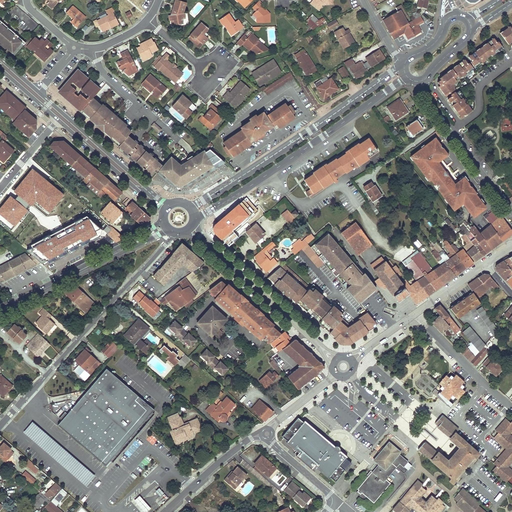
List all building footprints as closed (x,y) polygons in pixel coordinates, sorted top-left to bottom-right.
[(49,0),(46,3),(52,8),(59,0),(49,0)] [(170,21),(172,20),(174,20),(175,25),(183,24),(182,19),(185,19),(184,13),(182,14),(186,3),(176,0),(175,0),(173,11),(174,11),(175,15),(169,15),(170,21)] [(312,0),(310,4),(318,11),(322,7),(321,2),(332,1),(332,0),(312,0)] [(422,9),(422,7),(426,8),(427,0),(418,0),(417,8),(422,9)] [(262,4),(259,1),(253,7),(256,10),(252,14),(257,18),(257,23),(270,22),(269,13),(265,13),(265,11),(263,9),(260,6),(262,4)] [(380,17),(390,33),(408,23),(400,10),(403,9),(401,5),(395,8),(397,12),(388,17),(386,14),(380,17)] [(66,12),(70,15),(73,18),(70,22),(76,27),(85,17),(72,6),(66,12)] [(99,25),(101,30),(102,32),(111,28),(118,24),(113,13),(108,15),(97,21),(96,19),(93,21),(96,27),(97,26),(99,25)] [(231,35),(237,31),(243,27),(238,20),(234,22),(229,14),(222,18),(226,25),(225,26),(231,35)] [(312,14),(305,22),(315,31),(325,20),(322,17),(319,20),(312,14)] [(423,21),(420,16),(415,19),(413,20),(414,22),(413,23),(418,32),(408,38),(408,39),(421,32),(417,25),(423,21)] [(0,41),(15,54),(23,45),(24,44),(17,37),(18,36),(16,33),(14,35),(1,23),(2,21),(0,19),(0,41)] [(338,25),(337,22),(335,20),(328,24),(330,29),(338,25)] [(408,23),(390,33),(393,39),(405,33),(408,38),(418,32),(413,23),(414,22),(413,20),(408,23)] [(1,23),(14,35),(16,33),(2,21),(1,23)] [(189,37),(198,45),(199,47),(203,44),(208,38),(204,34),(208,29),(202,23),(189,37)] [(500,33),(509,45),(510,44),(511,42),(511,40),(511,39),(511,29),(510,26),(507,27),(507,28),(502,31),(500,33)] [(342,28),(339,30),(335,32),(343,48),(354,42),(348,33),(346,34),(344,32),(342,28)] [(256,54),(259,53),(262,52),(268,50),(265,47),(258,41),(258,40),(251,34),(247,38),(244,35),(237,43),(241,46),(243,44),(249,50),(251,49),(255,52),(256,54)] [(45,40),(42,37),(39,41),(34,37),(32,39),(31,41),(28,44),(26,46),(31,49),(30,50),(33,53),(34,52),(45,40)] [(45,40),(34,52),(41,58),(44,61),(50,55),(53,52),(50,48),(53,45),(46,38),(45,40)] [(153,43),(151,39),(143,44),(143,45),(140,47),(137,49),(143,61),(149,58),(149,57),(148,54),(151,53),(158,49),(154,42),(153,43)] [(469,55),(469,57),(471,61),(470,62),(473,66),(481,61),(482,62),(486,60),(485,59),(491,55),(492,55),(495,53),(494,51),(501,46),(498,41),(497,42),(494,39),(492,39),(492,40),(486,44),(482,46),(483,47),(480,49),(479,49),(476,51),(477,51),(470,56),(469,55)] [(503,50),(504,50),(501,46),(494,51),(495,53),(492,55),(493,57),(503,50)] [(300,62),(299,62),(298,63),(307,76),(315,71),(314,69),(315,68),(303,49),(295,55),(300,62)] [(128,50),(124,52),(121,54),(123,59),(121,61),(121,60),(116,62),(118,66),(119,66),(120,69),(127,74),(133,71),(132,70),(136,68),(134,63),(133,63),(132,61),(133,60),(128,50)] [(353,76),(354,76),(355,75),(355,76),(365,70),(371,66),(383,59),(381,56),(383,55),(380,50),(366,58),(368,61),(362,65),(360,62),(355,65),(350,68),(351,68),(349,69),(353,76)] [(52,57),(50,55),(44,61),(41,58),(39,60),(43,63),(47,63),(52,57)] [(160,55),(153,63),(155,66),(155,67),(159,71),(160,70),(168,76),(168,75),(176,82),(182,74),(176,68),(172,65),(166,59),(163,57),(162,58),(160,55)] [(343,62),(345,65),(346,67),(347,66),(353,62),(351,58),(343,62)] [(273,59),(251,74),(255,80),(260,77),(263,83),(281,71),(273,59)] [(445,96),(455,89),(453,87),(454,82),(456,81),(454,78),(457,76),(459,78),(462,76),(463,77),(466,74),(465,72),(472,67),(469,62),(467,64),(465,60),(463,60),(463,62),(456,66),(454,67),(454,68),(450,70),(447,72),(447,73),(439,78),(440,80),(437,82),(439,86),(438,86),(445,96)] [(473,66),(476,70),(476,69),(487,61),(486,60),(482,62),(481,61),(473,66)] [(343,77),(345,76),(348,74),(343,67),(339,69),(343,77)] [(474,71),(475,70),(472,67),(465,72),(466,74),(463,77),(464,78),(474,71)] [(128,76),(138,71),(136,68),(132,70),(133,71),(127,74),(128,76)] [(73,100),(63,92),(72,83),(72,82),(81,72),(78,69),(69,80),(61,89),(62,90),(60,92),(62,94),(61,95),(70,103),(73,100)] [(63,92),(73,100),(79,93),(82,95),(93,82),(81,72),(72,82),(72,83),(63,92)] [(294,77),(290,72),(262,90),(265,96),(294,77)] [(151,92),(152,91),(153,90),(155,91),(154,92),(159,97),(166,89),(149,75),(142,83),(151,92)] [(260,77),(255,80),(259,86),(263,83),(260,77)] [(327,94),(332,91),(337,88),(331,78),(323,84),(320,80),(314,84),(324,98),(328,95),(327,94)] [(250,89),(240,81),(233,89),(234,90),(231,94),(230,93),(228,91),(222,97),(234,107),(237,104),(236,103),(242,95),(243,96),(250,89)] [(79,93),(73,100),(76,103),(74,106),(81,112),(93,98),(101,89),(93,82),(82,95),(79,93)] [(301,88),(312,105),(317,102),(306,85),(301,88)] [(5,92),(13,99),(14,97),(6,90),(5,92)] [(452,94),(453,95),(447,99),(447,101),(449,102),(459,116),(460,118),(461,118),(472,110),(468,104),(466,105),(464,101),(460,95),(461,94),(459,90),(456,93),(455,92),(452,94)] [(16,119),(15,120),(18,122),(17,124),(25,131),(30,135),(36,128),(36,124),(34,122),(35,121),(35,118),(30,114),(28,115),(23,110),(24,108),(16,101),(17,100),(14,97),(13,99),(5,92),(0,97),(0,104),(1,106),(0,107),(4,110),(9,115),(10,114),(16,119)] [(469,103),(461,94),(460,95),(464,101),(466,105),(468,104),(469,103)] [(192,103),(191,104),(186,100),(187,100),(183,95),(173,106),(186,119),(196,107),(192,103)] [(244,97),(243,96),(242,95),(236,103),(237,104),(238,105),(244,97)] [(101,106),(93,98),(81,112),(82,113),(83,114),(84,115),(86,117),(87,117),(88,118),(90,119),(91,120),(92,120),(92,121),(98,125),(98,124),(105,130),(104,131),(109,134),(109,136),(110,137),(110,138),(111,139),(112,140),(113,141),(114,142),(115,143),(116,144),(117,145),(119,146),(128,135),(131,132),(126,127),(127,126),(121,121),(121,122),(107,110),(108,109),(102,104),(101,106)] [(405,108),(403,105),(401,102),(402,102),(399,98),(393,102),(393,103),(387,107),(396,120),(408,112),(405,107),(405,108)] [(16,101),(24,108),(25,107),(17,100),(16,101)] [(222,113),(217,109),(212,104),(209,107),(211,109),(204,117),(202,116),(199,120),(204,125),(208,121),(214,126),(221,118),(219,116),(222,113)] [(241,128),(242,130),(223,143),(225,146),(231,154),(233,157),(243,150),(241,148),(251,142),(254,140),(263,133),(262,131),(274,122),(277,126),(284,122),(285,124),(295,117),(293,114),(287,106),(285,104),(266,117),(263,112),(257,117),(250,121),(241,128)] [(108,109),(107,110),(121,122),(121,121),(108,109)] [(87,117),(86,117),(113,141),(112,140),(111,139),(110,138),(110,137),(109,136),(109,134),(104,131),(105,130),(98,124),(98,125),(92,121),(92,120),(91,120),(90,119),(88,118),(87,117)] [(410,131),(412,133),(413,135),(423,129),(419,123),(421,122),(418,118),(406,126),(410,132),(410,131)] [(214,126),(208,121),(204,125),(210,130),(214,126)] [(273,126),(276,131),(285,124),(284,122),(277,126),(274,122),(262,131),(263,133),(273,126)] [(161,129),(155,123),(152,126),(154,128),(159,133),(162,130),(161,129)] [(255,142),(265,135),(263,133),(254,140),(255,142)] [(142,167),(143,166),(144,166),(146,168),(145,169),(151,175),(156,169),(158,172),(163,166),(162,165),(157,161),(154,158),(149,154),(146,151),(143,148),(140,146),(137,143),(134,141),(128,135),(119,146),(128,154),(129,153),(131,155),(130,156),(142,167)] [(369,158),(368,158),(368,157),(377,151),(368,137),(359,144),(358,143),(345,152),(345,153),(336,159),(336,158),(326,164),(326,163),(312,172),(313,173),(303,179),(304,181),(310,189),(306,192),(309,195),(322,187),(323,188),(336,179),(335,178),(345,172),(345,173),(355,166),(355,167),(369,158)] [(430,177),(452,208),(462,202),(472,216),(484,208),(472,191),(466,181),(465,181),(463,179),(457,183),(457,184),(455,186),(447,174),(446,175),(444,172),(445,171),(436,159),(438,158),(440,159),(446,155),(444,152),(445,151),(438,142),(435,138),(416,152),(412,155),(414,158),(428,178),(430,177)] [(56,152),(71,164),(78,156),(68,147),(67,149),(64,147),(66,145),(60,140),(58,140),(56,142),(55,141),(53,141),(50,144),(53,146),(52,148),(56,152)] [(0,143),(0,148),(2,151),(0,152),(0,158),(4,162),(14,151),(3,141),(0,143)] [(243,150),(252,144),(251,142),(241,148),(243,150)] [(80,155),(70,146),(68,147),(78,156),(80,155)] [(158,172),(158,173),(166,180),(168,178),(176,185),(182,186),(197,176),(198,178),(201,176),(202,176),(203,175),(204,174),(204,173),(203,172),(213,166),(215,168),(225,162),(210,149),(204,153),(203,152),(184,164),(181,167),(179,165),(180,165),(178,163),(171,157),(163,166),(158,172)] [(114,201),(121,194),(119,192),(120,191),(99,172),(80,155),(78,156),(71,164),(84,177),(81,180),(97,195),(102,190),(105,193),(114,201)] [(64,194),(31,168),(13,192),(17,195),(14,199),(10,196),(0,208),(0,220),(13,231),(28,211),(24,208),(29,202),(31,204),(33,202),(48,214),(64,194)] [(197,176),(182,186),(184,186),(186,186),(203,175),(202,176),(201,176),(198,178),(197,176)] [(373,186),(372,184),(371,182),(363,187),(366,190),(365,191),(372,202),(382,196),(375,185),(373,186)] [(258,211),(246,197),(214,225),(213,227),(213,229),(214,231),(215,232),(229,245),(238,237),(233,231),(258,211)] [(122,212),(116,207),(110,201),(100,212),(112,223),(122,212)] [(132,202),(128,206),(124,210),(142,226),(151,218),(132,202)] [(511,231),(496,208),(488,214),(488,215),(485,218),(488,221),(490,224),(502,240),(511,232),(511,231)] [(290,213),(289,211),(287,209),(282,214),(288,222),(289,220),(294,217),(298,214),(297,213),(294,210),(290,213)] [(102,229),(86,216),(28,246),(29,248),(27,250),(32,255),(40,262),(43,265),(100,235),(102,229)] [(264,224),(266,223),(268,221),(264,216),(260,219),(264,224)] [(452,230),(453,229),(454,228),(447,219),(444,220),(452,230)] [(463,222),(475,237),(486,252),(490,249),(480,233),(479,232),(477,229),(476,229),(473,231),(471,228),(465,221),(463,222)] [(371,244),(355,222),(349,227),(341,233),(345,238),(357,255),(358,254),(359,254),(360,254),(361,252),(368,247),(370,248),(370,245),(371,245),(371,244)] [(246,231),(248,233),(250,235),(251,234),(256,240),(264,234),(255,224),(246,231)] [(480,233),(490,249),(502,240),(490,224),(480,233)] [(108,233),(112,229),(108,225),(104,230),(108,233)] [(463,226),(461,228),(463,231),(471,241),(482,255),(486,252),(475,237),(472,239),(468,235),(469,234),(464,227),(463,226)] [(108,233),(107,234),(113,240),(115,242),(124,238),(117,231),(113,228),(112,229),(108,233)] [(364,273),(361,275),(328,232),(310,247),(324,263),(324,264),(337,279),(339,277),(340,279),(340,278),(342,280),(342,281),(341,281),(341,282),(341,283),(340,283),(343,286),(345,289),(356,301),(358,303),(359,301),(374,289),(375,288),(374,286),(364,273)] [(292,246),(294,249),(302,242),(300,239),(292,246)] [(419,249),(422,245),(417,239),(413,242),(419,249)] [(294,249),(291,251),(294,254),(301,249),(307,243),(305,240),(302,242),(294,249)] [(450,245),(448,242),(445,240),(443,242),(445,245),(450,253),(454,250),(452,247),(450,245)] [(275,244),(272,241),(267,245),(265,246),(265,247),(268,250),(275,244)] [(482,255),(471,241),(463,247),(474,261),(482,255)] [(307,243),(301,249),(318,268),(324,263),(310,247),(307,243)] [(183,264),(192,272),(202,264),(180,244),(171,254),(172,255),(158,270),(152,276),(163,286),(181,265),(183,264)] [(415,247),(413,244),(404,250),(409,255),(409,256),(417,251),(417,250),(415,247)] [(256,260),(261,266),(266,272),(276,263),(272,258),(266,251),(268,250),(265,247),(254,256),(257,259),(256,260)] [(438,261),(442,258),(438,253),(435,249),(431,252),(438,261)] [(455,275),(459,272),(450,259),(449,259),(442,249),(438,253),(442,258),(445,262),(455,275)] [(472,262),(463,249),(458,252),(456,254),(466,267),(472,262)] [(402,258),(405,260),(409,256),(409,255),(404,250),(398,255),(396,254),(394,259),(400,261),(402,258)] [(411,258),(412,260),(416,265),(435,290),(443,284),(436,275),(433,271),(432,271),(429,268),(430,267),(419,252),(418,253),(411,258)] [(0,281),(1,282),(40,262),(32,255),(28,257),(24,254),(0,266),(0,281)] [(456,254),(450,259),(459,272),(466,267),(456,254)] [(405,260),(402,262),(405,265),(412,260),(411,258),(409,256),(405,260)] [(381,257),(370,266),(373,269),(379,277),(375,281),(380,287),(382,286),(384,289),(387,287),(392,295),(394,297),(399,302),(404,299),(409,294),(404,289),(403,287),(401,284),(401,283),(397,278),(394,274),(386,263),(384,261),(381,257)] [(411,273),(417,281),(427,295),(433,291),(435,290),(416,265),(412,260),(405,265),(411,273)] [(398,270),(396,268),(394,266),(393,267),(388,261),(387,262),(386,263),(394,274),(398,270)] [(496,269),(506,280),(511,274),(511,270),(504,261),(496,265),(496,269)] [(433,271),(436,275),(440,272),(447,281),(455,275),(445,262),(441,265),(433,271)] [(302,280),(283,264),(281,266),(268,276),(275,282),(274,284),(287,296),(290,298),(291,297),(307,311),(311,307),(312,308),(322,297),(323,296),(322,295),(324,293),(313,283),(310,287),(302,280)] [(440,272),(436,275),(443,284),(447,281),(440,272)] [(495,290),(497,288),(499,286),(488,275),(484,274),(468,285),(473,292),(477,299),(492,286),(495,290)] [(179,286),(165,297),(168,301),(170,300),(180,306),(183,305),(190,299),(195,295),(189,287),(187,280),(184,277),(177,283),(179,286)] [(195,295),(197,294),(187,280),(189,287),(195,295)] [(427,295),(417,281),(410,286),(406,280),(401,283),(401,284),(403,287),(404,289),(409,294),(416,304),(427,295)] [(220,281),(209,290),(216,296),(215,298),(217,300),(216,301),(260,339),(262,336),(269,343),(275,337),(280,334),(271,326),(273,324),(246,301),(245,302),(238,296),(239,295),(236,292),(227,284),(225,286),(220,281)] [(74,283),(69,288),(65,293),(85,312),(94,303),(74,283)] [(154,314),(157,311),(160,309),(150,299),(149,300),(139,291),(133,297),(150,313),(151,311),(154,314)] [(463,299),(469,308),(479,302),(477,299),(473,292),(463,299)] [(165,297),(159,301),(163,305),(168,301),(165,297)] [(327,302),(322,297),(312,308),(312,309),(317,314),(322,318),(322,317),(327,312),(332,306),(327,302)] [(190,299),(183,305),(185,308),(193,302),(190,299)] [(469,308),(463,299),(454,306),(461,315),(466,311),(467,312),(470,310),(469,308)] [(170,300),(168,301),(175,310),(180,306),(170,300)] [(470,310),(480,303),(479,302),(469,308),(470,310)] [(324,318),(320,322),(325,327),(330,331),(336,337),(335,338),(341,344),(345,343),(351,343),(375,327),(376,324),(368,314),(367,313),(350,325),(343,319),(344,318),(343,314),(345,312),(336,304),(334,306),(333,305),(332,306),(327,312),(322,317),(324,318)] [(198,322),(212,334),(227,317),(212,305),(198,322)] [(445,321),(452,330),(455,333),(459,330),(440,305),(434,309),(439,315),(445,321)] [(450,309),(458,318),(467,312),(466,311),(461,315),(454,306),(450,309)] [(51,314),(43,307),(38,312),(41,315),(35,322),(38,324),(37,325),(43,330),(46,327),(49,329),(55,323),(48,318),(51,314)] [(498,330),(497,328),(482,307),(477,310),(493,335),(496,332),(498,330)] [(452,330),(445,321),(439,315),(432,322),(443,333),(447,329),(450,332),(452,330)] [(142,335),(141,334),(147,328),(138,319),(132,326),(133,328),(126,336),(142,351),(147,345),(143,342),(139,338),(142,335)] [(184,340),(191,346),(197,340),(189,333),(188,334),(182,329),(183,328),(175,321),(170,327),(177,334),(176,335),(182,341),(184,340)] [(14,323),(7,331),(19,343),(26,335),(14,323)] [(498,330),(496,332),(498,334),(505,326),(501,323),(497,328),(498,330)] [(473,345),(479,352),(484,346),(485,344),(470,326),(463,332),(473,345)] [(280,334),(275,337),(276,338),(271,341),(278,351),(289,343),(286,339),(288,337),(283,331),(280,334)] [(35,354),(36,355),(37,356),(49,344),(38,333),(26,346),(35,354)] [(464,349),(461,352),(471,361),(475,357),(468,349),(464,345),(462,342),(460,339),(457,336),(455,338),(464,349)] [(110,339),(106,344),(111,348),(115,343),(110,339)] [(152,345),(146,339),(143,342),(147,345),(142,351),(145,353),(152,345)] [(317,372),(319,370),(321,369),(321,368),(322,365),(322,364),(316,358),(311,355),(312,354),(309,352),(303,346),(298,342),(296,340),(295,339),(282,349),(283,351),(286,353),(291,358),(298,364),(300,366),(288,376),(294,385),(295,386),(297,389),(310,378),(311,378),(318,373),(317,372)] [(111,348),(106,354),(110,357),(119,347),(115,343),(111,348)] [(164,344),(159,350),(162,353),(165,350),(169,354),(166,357),(175,364),(176,363),(183,368),(191,359),(185,354),(179,360),(176,357),(175,356),(176,354),(172,350),(171,351),(164,344)] [(468,349),(475,357),(476,356),(477,354),(479,352),(473,345),(468,349)] [(475,357),(471,361),(476,365),(485,354),(488,350),(484,346),(479,352),(477,354),(476,356),(475,357)] [(88,353),(89,352),(90,351),(86,347),(75,360),(79,364),(74,371),(84,380),(99,363),(95,359),(88,353)] [(207,350),(201,356),(209,362),(207,364),(213,369),(215,368),(222,374),(228,368),(220,361),(219,362),(213,357),(214,356),(207,350)] [(269,358),(270,359),(271,360),(269,362),(274,368),(279,365),(272,356),(269,358)] [(486,367),(491,371),(495,375),(502,368),(493,359),(492,361),(488,357),(483,363),(487,366),(486,367)] [(152,412),(154,410),(106,368),(67,413),(64,411),(59,417),(61,419),(57,424),(105,466),(110,460),(121,447),(123,449),(133,437),(131,436),(138,428),(140,430),(143,426),(141,425),(152,412)] [(272,381),(272,382),(278,377),(274,371),(271,374),(269,371),(259,380),(265,387),(272,381)] [(1,375),(0,373),(0,393),(3,395),(9,389),(8,388),(11,384),(1,375)] [(439,388),(440,389),(441,390),(438,392),(434,388),(431,392),(439,398),(439,399),(449,407),(452,404),(448,400),(450,397),(452,399),(454,397),(455,398),(456,399),(459,396),(464,390),(461,388),(461,384),(463,382),(460,379),(458,377),(454,374),(452,377),(451,376),(450,375),(448,377),(446,375),(442,379),(438,384),(441,386),(439,388)] [(224,421),(224,420),(225,420),(226,419),(226,418),(226,417),(226,416),(226,415),(226,414),(235,404),(226,396),(217,407),(212,402),(205,410),(211,414),(213,412),(220,418),(220,419),(220,420),(221,420),(222,421),(223,421),(224,421)] [(265,421),(269,416),(273,412),(260,399),(256,403),(252,408),(251,409),(265,421)] [(141,425),(143,426),(154,413),(152,412),(141,425)] [(169,418),(170,422),(172,421),(180,417),(179,413),(169,418)] [(455,478),(474,456),(475,458),(479,453),(477,452),(468,444),(455,432),(458,429),(445,418),(444,417),(442,415),(440,416),(435,423),(438,426),(437,427),(450,438),(450,439),(459,447),(453,454),(448,460),(438,452),(437,453),(425,442),(419,449),(423,453),(431,460),(444,472),(451,477),(449,480),(453,483),(456,479),(455,478)] [(184,424),(181,417),(180,417),(172,421),(173,425),(172,426),(174,430),(178,440),(182,438),(182,437),(186,435),(187,437),(189,438),(192,437),(194,435),(193,434),(202,430),(198,418),(191,421),(191,423),(185,426),(184,424)] [(340,452),(338,451),(339,450),(339,448),(338,447),(337,447),(336,446),(335,446),(334,447),(333,446),(330,444),(309,427),(298,418),(288,429),(282,437),(283,438),(293,446),(300,452),(296,457),(312,469),(315,465),(317,467),(319,465),(323,469),(322,470),(329,476),(335,481),(340,474),(344,469),(346,467),(350,462),(345,458),(346,457),(341,453),(340,452)] [(511,438),(507,434),(511,428),(511,421),(510,423),(507,420),(502,426),(500,425),(495,431),(498,433),(494,438),(496,439),(497,438),(507,447),(506,448),(508,450),(498,461),(500,463),(497,466),(493,470),(507,482),(511,475),(511,472),(507,468),(508,467),(507,466),(511,459),(511,491),(511,492),(511,493),(511,438)] [(86,486),(95,476),(32,422),(23,432),(86,486)] [(131,436),(133,437),(140,430),(138,428),(131,436)] [(178,440),(174,430),(171,431),(176,444),(189,438),(187,437),(186,435),(182,437),(182,438),(178,440)] [(506,448),(507,447),(497,438),(496,439),(506,448)] [(12,451),(11,450),(10,450),(11,449),(3,442),(0,445),(0,456),(4,460),(6,457),(6,458),(12,451)] [(403,466),(408,461),(403,457),(402,456),(401,458),(397,454),(398,453),(399,452),(390,444),(387,448),(385,447),(383,450),(384,451),(381,454),(375,462),(378,464),(377,466),(376,467),(371,472),(370,473),(357,488),(358,489),(356,491),(360,493),(361,492),(366,496),(373,502),(380,495),(390,483),(386,479),(396,467),(395,466),(398,462),(399,463),(403,466)] [(112,462),(123,449),(121,447),(110,460),(112,462)] [(506,448),(496,460),(498,461),(508,450),(506,448)] [(17,450),(15,453),(21,459),(24,456),(17,450)] [(262,455),(255,464),(256,465),(264,472),(268,476),(276,467),(262,455)] [(35,475),(40,470),(29,460),(25,464),(35,475)] [(262,474),(264,472),(256,465),(254,467),(262,474)] [(230,479),(229,480),(228,482),(232,486),(235,483),(238,485),(247,474),(238,466),(233,471),(232,470),(227,476),(230,479)] [(271,478),(278,470),(276,467),(268,476),(271,478)] [(507,482),(493,470),(492,471),(506,483),(507,482)] [(418,511),(432,511),(441,503),(442,504),(444,502),(440,499),(438,500),(437,499),(434,497),(427,505),(417,497),(424,489),(421,487),(420,486),(422,484),(418,480),(416,482),(418,483),(404,499),(403,497),(393,509),(395,511),(407,511),(409,510),(409,509),(406,507),(409,503),(411,506),(418,511)] [(289,483),(297,490),(299,488),(291,481),(289,483)] [(404,499),(418,483),(416,482),(403,497),(404,499)] [(50,500),(51,499),(56,504),(61,499),(60,497),(66,491),(61,487),(60,488),(55,483),(51,487),(54,490),(50,494),(50,495),(49,495),(47,497),(40,492),(38,494),(31,501),(38,507),(44,500),(47,502),(50,500)] [(283,489),(302,506),(308,499),(306,497),(307,495),(303,491),(301,493),(297,490),(289,483),(283,489)] [(480,503),(462,488),(461,489),(479,504),(480,503)] [(427,505),(434,497),(432,495),(426,502),(420,497),(426,491),(424,489),(417,497),(427,505)] [(483,511),(477,506),(478,505),(479,504),(461,489),(454,497),(458,500),(456,503),(467,511),(483,511)] [(140,496),(134,500),(135,501),(139,506),(141,508),(144,511),(146,511),(151,508),(150,507),(146,503),(144,501),(140,496)] [(47,502),(44,505),(50,511),(64,511),(50,500),(47,502)] [(441,503),(432,511),(435,511),(442,504),(441,503)] [(467,511),(456,503),(455,504),(465,511),(467,511)]
